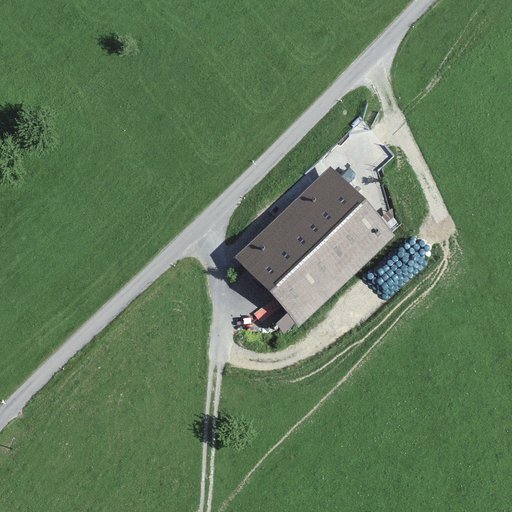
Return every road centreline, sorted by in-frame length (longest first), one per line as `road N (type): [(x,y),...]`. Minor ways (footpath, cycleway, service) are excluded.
road 1 (unclassified): [(426,0),(0,420)]
road 2 (track): [(222,350),(207,511)]
